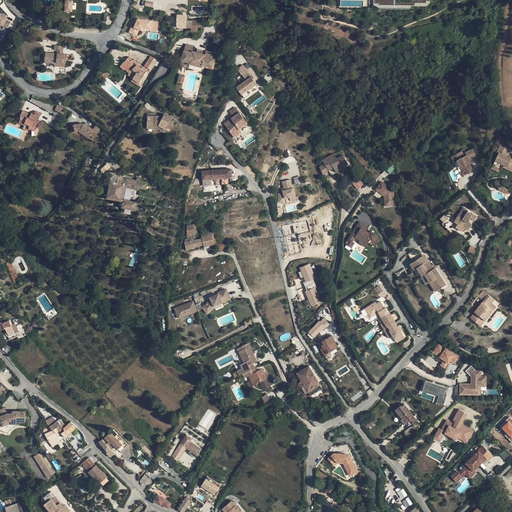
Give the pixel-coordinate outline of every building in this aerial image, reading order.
[(73,12),(73,0),(65,0),(65,12),(73,12)] [(177,15),(177,27),(186,28),(186,20),(187,15),(177,15)] [(130,27),(129,34),(137,35),(138,30),(157,32),(159,21),(136,18),(135,28),(130,27)] [(196,21),(186,20),(186,28),(191,28),(191,31),(196,31),(196,21)] [(194,46),(185,44),(181,60),(182,61),(189,63),(189,64),(202,67),(203,65),(212,68),(214,59),(212,59),(214,53),(206,51),(205,55),(201,54),(202,50),(197,49),(197,52),(193,51),(194,46)] [(57,53),(45,53),(44,63),(54,64),(66,65),(67,55),(63,54),(60,54),(57,53)] [(151,56),(148,60),(154,64),(157,60),(151,56)] [(133,61),(129,57),(122,64),(126,68),(125,69),(129,73),(130,72),(135,75),(132,79),(138,82),(136,84),(140,86),(144,81),(141,79),(146,71),(147,69),(142,66),(141,68),(137,65),(138,63),(134,59),(133,61)] [(154,64),(148,60),(144,66),(148,68),(151,70),(154,64)] [(237,69),(241,74),(246,80),(241,84),(237,87),(241,93),(256,83),(243,65),(237,69)] [(246,80),(241,74),(237,78),(241,84),(246,80)] [(66,110),(58,105),(55,110),(63,115),(66,110)] [(246,123),(235,108),(229,111),(233,116),(224,123),(234,136),(241,131),(238,128),(246,123)] [(31,115),(22,111),(20,116),(21,117),(19,122),(24,125),(25,123),(30,126),(29,128),(34,130),(36,125),(41,115),(40,115),(41,113),(36,111),(34,112),(35,114),(34,116),(31,115)] [(155,116),(147,116),(147,128),(154,129),(154,125),(158,125),(165,129),(166,127),(171,129),(174,123),(169,120),(171,118),(164,114),(163,117),(162,119),(155,119),(155,116)] [(84,124),(71,125),(71,132),(79,131),(86,136),(89,138),(90,135),(94,138),(102,128),(96,124),(93,129),(84,124)] [(510,146),(502,141),(500,145),(501,145),(508,150),(510,146)] [(508,150),(501,145),(497,153),(498,153),(507,157),(510,151),(509,150),(508,150)] [(473,149),(465,153),(466,155),(467,155),(469,159),(476,156),(473,149)] [(468,161),(470,161),(469,159),(467,155),(466,155),(464,156),(462,151),(451,156),(454,162),(457,160),(463,171),(464,170),(466,174),(473,171),(470,164),(468,161)] [(511,159),(507,157),(498,153),(493,164),(500,168),(501,166),(502,163),(511,167),(511,159)] [(325,164),(319,167),(323,174),(333,168),(336,172),(342,168),(341,165),(347,161),(343,155),(337,159),(334,154),(322,160),(325,164)] [(100,169),(103,173),(111,167),(107,163),(100,169)] [(136,181),(118,177),(111,168),(105,173),(111,179),(110,181),(107,198),(123,201),(122,207),(133,210),(135,210),(137,202),(124,199),(126,187),(145,191),(147,183),(141,181),(141,179),(137,178),(136,181)] [(202,171),(203,180),(232,178),(231,169),(202,171)] [(358,178),(353,181),(359,189),(364,186),(358,178)] [(283,192),(279,193),(279,202),(284,202),(285,198),(289,197),(290,201),(296,200),(293,188),(292,188),(290,179),(282,182),(284,190),(283,191),(283,192)] [(385,206),(395,205),(393,190),(382,181),(376,189),(384,196),(385,206)] [(509,190),(501,185),(499,190),(507,194),(507,193),(509,191),(509,190)] [(468,210),(464,207),(462,209),(463,210),(462,211),(459,214),(460,217),(460,218),(458,216),(457,216),(454,222),(458,224),(459,225),(460,223),(464,226),(463,227),(468,231),(471,225),(468,220),(470,218),(473,220),(474,219),(475,219),(477,216),(472,213),(472,214),(468,211),(468,210)] [(352,234),(351,235),(346,243),(346,244),(351,248),(355,243),(352,241),(355,237),(360,240),(359,242),(366,246),(368,242),(371,244),(372,245),(375,247),(378,241),(380,240),(380,238),(379,238),(376,236),(377,235),(371,231),(369,233),(365,230),(367,226),(360,221),(351,234),(352,234)] [(187,225),(188,235),(197,234),(197,229),(199,229),(198,224),(187,225)] [(212,234),(201,237),(202,239),(203,245),(204,247),(214,244),(212,234)] [(203,245),(202,239),(194,240),(194,237),(185,239),(185,242),(184,242),(186,249),(195,247),(199,246),(201,245),(203,245)] [(477,248),(470,245),(468,251),(474,255),(477,248)] [(425,275),(428,272),(423,264),(427,262),(423,256),(410,264),(414,270),(417,268),(422,276),(425,275)] [(433,269),(428,261),(427,262),(423,264),(428,272),(433,269)] [(8,263),(6,264),(10,276),(16,274),(11,262),(8,263)] [(309,263),(300,268),(306,281),(303,282),(307,291),(305,291),(311,304),(321,299),(315,287),(316,286),(313,279),(316,278),(309,263)] [(428,272),(425,275),(430,282),(436,292),(446,285),(443,280),(441,281),(440,279),(441,278),(435,268),(433,269),(428,272)] [(19,283),(16,274),(10,276),(14,285),(19,283)] [(383,290),(380,284),(374,287),(377,293),(383,290)] [(214,306),(222,303),(231,299),(226,289),(218,293),(218,294),(210,298),(211,300),(202,307),(202,308),(206,313),(214,306)] [(495,300),(483,291),(478,296),(484,301),(470,318),(478,324),(482,318),(486,321),(493,311),(489,307),(492,303),(495,300)] [(193,301),(175,308),(179,319),(197,312),(195,305),(193,301)] [(380,316),(388,311),(386,307),(385,308),(381,301),(374,305),(372,307),(371,305),(365,309),(368,314),(371,313),(373,316),(378,313),(380,316)] [(330,314),(328,309),(319,316),(320,319),(330,314)] [(395,322),(388,311),(380,316),(387,327),(395,323),(395,322)] [(330,323),(325,318),(315,326),(319,331),(321,332),(330,323)] [(482,318),(478,324),(481,326),(486,321),(482,318)] [(0,322),(0,330),(4,329),(5,328),(7,331),(5,332),(7,335),(8,335),(9,338),(17,334),(16,332),(15,332),(11,325),(13,324),(12,323),(10,320),(3,324),(2,322),(0,322)] [(392,335),(395,339),(399,337),(401,340),(405,337),(400,331),(398,327),(398,326),(397,326),(395,323),(387,327),(384,329),(386,333),(390,331),(392,335)] [(327,360),(328,360),(333,357),(332,356),(330,352),(333,350),(338,347),(334,342),(335,341),(332,335),(331,336),(329,334),(321,339),(321,340),(317,343),(319,347),(322,350),(326,357),(325,358),(326,360),(327,360)] [(437,345),(432,353),(443,361),(447,364),(449,361),(453,364),(457,358),(437,345)] [(241,350),(238,351),(244,363),(246,368),(245,368),(247,372),(253,369),(253,370),(253,369),(255,368),(253,363),(257,361),(253,353),(253,354),(249,346),(244,349),(243,349),(241,350)] [(246,368),(244,363),(240,366),(242,369),(237,371),(239,376),(247,372),(245,368),(246,368)] [(302,381),(299,383),(299,384),(300,386),(302,387),(303,386),(305,385),(308,391),(309,391),(311,395),(322,389),(320,384),(309,366),(297,373),(302,381)] [(472,367),(466,372),(470,378),(472,377),(473,378),(471,386),(459,383),(457,393),(470,395),(470,393),(476,394),(477,386),(483,387),(484,380),(479,379),(480,374),(476,373),(472,367)] [(255,373),(253,369),(253,370),(253,369),(247,372),(248,375),(249,375),(250,375),(252,379),(254,378),(255,379),(253,380),(252,380),(254,385),(260,382),(264,390),(271,387),(270,386),(274,384),(271,377),(269,378),(267,379),(262,369),(255,373)] [(423,391),(440,396),(443,397),(444,393),(446,387),(426,381),(423,391)] [(443,397),(440,396),(438,402),(444,405),(448,394),(444,393),(443,397)] [(267,394),(261,397),(265,404),(270,401),(267,394)] [(395,410),(406,424),(409,421),(411,424),(417,420),(411,413),(412,413),(405,404),(402,406),(401,406),(395,410)] [(462,424),(468,414),(459,410),(453,423),(447,420),(442,429),(440,428),(434,439),(442,442),(446,434),(458,440),(459,439),(468,443),(475,430),(462,424)] [(20,425),(20,422),(25,422),(25,421),(25,411),(14,411),(13,411),(12,412),(12,413),(7,413),(0,416),(0,429),(8,433),(9,431),(10,429),(12,427),(15,426),(17,425),(18,425),(20,425)] [(363,422),(367,428),(377,421),(373,415),(363,422)] [(52,417),(46,421),(49,426),(55,422),(52,417)] [(511,443),(511,420),(510,418),(503,423),(505,425),(501,428),(510,438),(509,439),(511,443)] [(55,422),(49,426),(52,430),(53,430),(60,424),(60,423),(62,422),(60,419),(55,422)] [(75,424),(71,421),(64,428),(69,434),(77,426),(75,424)] [(45,433),(49,441),(53,447),(60,441),(57,437),(60,435),(61,436),(63,434),(65,437),(69,434),(64,428),(60,424),(53,430),(52,430),(45,433)] [(404,432),(407,436),(415,430),(412,427),(412,426),(404,432)] [(115,446),(118,449),(123,444),(115,436),(118,434),(114,429),(106,436),(104,437),(99,442),(107,452),(106,453),(110,457),(115,453),(112,450),(115,446)] [(128,444),(118,434),(115,436),(123,444),(118,449),(121,452),(128,444)] [(186,435),(179,447),(184,450),(185,448),(197,455),(201,449),(189,441),(191,439),(186,435)] [(477,453),(473,457),(480,465),(486,459),(492,455),(483,446),(476,452),(477,453)] [(195,457),(197,455),(185,448),(184,450),(195,457)] [(450,460),(458,453),(452,449),(447,459),(450,460)] [(56,472),(46,456),(43,458),(40,452),(34,456),(47,478),(56,472)] [(159,463),(164,457),(159,453),(154,459),(159,463)] [(343,464),(350,476),(357,472),(349,455),(344,455),(340,454),(334,454),(328,459),(334,466),(337,463),(343,464)] [(89,457),(82,463),(88,470),(95,464),(89,457)] [(480,465),(473,457),(466,464),(467,465),(462,470),(466,474),(466,473),(470,474),(475,470),(480,465)] [(507,463),(503,459),(498,463),(502,468),(507,463)] [(89,471),(100,484),(101,483),(106,478),(107,477),(96,465),(89,471)] [(457,471),(451,477),(457,483),(466,474),(462,470),(459,473),(457,471)] [(89,479),(85,482),(87,485),(83,488),(81,485),(79,488),(81,490),(80,490),(84,495),(86,493),(88,495),(93,491),(91,489),(95,486),(94,485),(89,479)] [(214,495),(219,488),(206,479),(200,487),(214,495)] [(333,489),(327,487),(325,497),(331,498),(333,489)] [(403,488),(397,492),(401,499),(407,495),(403,488)] [(45,495),(48,500),(57,495),(54,489),(45,495)] [(165,498),(158,494),(154,501),(156,502),(161,504),(169,508),(171,503),(165,498)] [(48,500),(46,502),(51,511),(70,511),(68,511),(67,511),(64,506),(57,495),(48,500)] [(183,511),(191,501),(185,497),(178,509),(182,511),(183,511)] [(402,501),(406,508),(412,504),(409,497),(402,501)] [(241,511),(231,500),(222,508),(225,511),(241,511)] [(3,508),(4,511),(20,511),(17,503),(3,508)]
